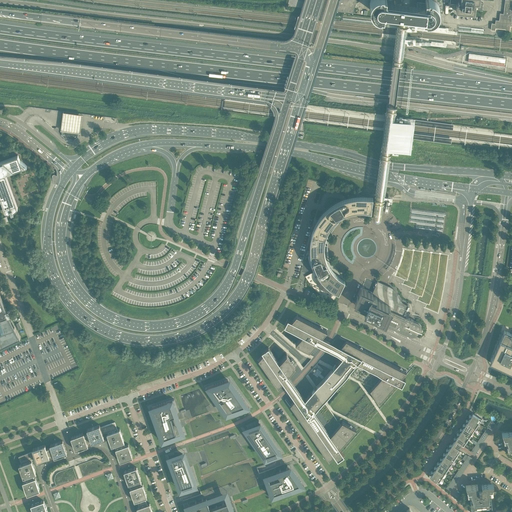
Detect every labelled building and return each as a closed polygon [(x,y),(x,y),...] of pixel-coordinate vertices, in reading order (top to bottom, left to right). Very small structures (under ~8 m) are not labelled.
[(393,4),(393,3),(393,0),(371,0),(371,1),(371,2),(371,3),(371,4),(371,5),(371,7),(371,8),(370,8),(371,10),(372,10),(372,11),(373,12),(374,13),(376,14),(378,15),(380,15),(381,15),(381,14),(383,14),(384,10),(392,11),(393,6),(394,6),(394,5),(394,4),(393,4)] [(415,7),(416,6),(417,1),(409,0),(393,0),(393,3),(393,4),(394,4),(394,5),(394,6),(393,6),(392,11),(399,12),(408,14),(415,14),(416,9),(415,9),(415,8),(415,7)] [(438,6),(437,5),(438,5),(437,3),(436,1),(434,0),(425,0),(425,2),(417,1),(416,6),(415,7),(415,8),(415,9),(416,9),(415,14),(423,16),(423,19),(425,20),(425,21),(426,21),(428,21),(429,21),(431,21),(433,20),(434,19),(435,18),(437,17),(436,16),(436,15),(437,14),(438,13),(438,12),(438,11),(438,10),(438,8),(438,7),(438,6)] [(480,6),(481,2),(480,2),(479,0),(482,0),(487,0),(449,0),(449,4),(456,4),(456,11),(457,12),(456,13),(463,14),(463,12),(467,13),(467,14),(474,15),(474,13),(475,14),(475,10),(481,10),(481,6),(480,6)] [(399,12),(392,59),(393,59),(402,61),(405,41),(406,41),(406,42),(409,43),(409,40),(405,39),(407,27),(411,27),(411,24),(409,24),(408,25),(408,26),(407,26),(408,14),(399,12)] [(387,106),(386,106),(374,202),(375,202),(374,205),(382,206),(383,203),(384,204),(384,199),(387,199),(386,204),(389,205),(388,205),(391,205),(392,197),(385,196),(391,149),(392,150),(392,151),(392,152),(398,153),(398,150),(406,151),(408,140),(409,135),(409,132),(410,124),(411,119),(396,117),(396,118),(396,119),(395,119),(396,107),(387,106)] [(60,130),(62,130),(79,132),(80,133),(83,114),(62,111),(60,130)] [(410,124),(453,129),(453,124),(411,119),(410,124)] [(78,136),(79,133),(79,132),(62,130),(61,134),(66,140),(73,141),(78,136)] [(451,143),(452,138),(409,132),(408,140),(413,140),(413,138),(451,143)] [(5,173),(27,166),(20,160),(18,155),(0,161),(0,197),(5,212),(6,212),(7,212),(9,212),(10,212),(11,212),(11,213),(14,212),(13,211),(14,210),(15,210),(16,209),(17,208),(18,207),(5,173)] [(361,210),(363,210),(365,210),(366,210),(368,210),(369,211),(370,211),(372,203),(372,202),(372,197),(368,196),(366,196),(363,196),(361,196),(359,196),(358,196),(356,196),(355,196),(350,197),(346,198),(343,199),(341,200),(339,200),(336,202),(334,203),(330,206),(327,208),(326,209),(324,211),(323,213),(322,213),(319,217),(316,222),(314,226),(313,227),(313,228),(313,229),(313,230),(312,233),(311,234),(306,255),(311,256),(312,259),(312,262),(313,265),(314,267),(316,270),(305,276),(306,278),(309,283),(310,284),(316,291),(318,293),(323,297),(325,298),(329,301),(333,303),(340,289),(342,285),(346,282),(344,280),(344,279),(343,279),(340,277),(339,276),(335,273),(334,272),(331,269),(331,268),(328,264),(328,263),(326,259),(326,258),(324,254),(324,253),(324,248),(324,243),(324,242),(325,238),(325,237),(325,236),(326,236),(326,235),(326,234),(326,233),(327,231),(328,228),(330,226),(332,224),(333,221),(335,219),(338,218),(340,216),(342,215),(345,213),(347,212),(350,211),(352,211),(355,210),(358,210),(361,210)] [(344,257),(346,259),(348,261),(350,263),(353,264),(356,256),(355,255),(354,254),(354,252),(353,250),(353,249),(353,248),(353,247),(353,246),(354,244),(354,242),(355,241),(357,239),(358,238),(360,236),(362,235),(363,227),(360,227),(357,227),(355,228),(352,229),(349,230),(347,232),(345,234),(344,236),(342,238),(341,241),(341,244),(341,247),(341,249),(342,252),(343,255),(344,257)] [(394,275),(395,275),(400,265),(401,260),(403,255),(404,249),(413,251),(414,251),(422,252),(431,253),(439,254),(440,254),(448,255),(446,270),(445,278),(442,297),(438,313),(437,313),(438,314),(439,308),(441,300),(444,288),(445,279),(446,269),(448,260),(448,256),(448,255),(441,254),(441,253),(439,252),(439,254),(432,253),(432,252),(430,251),(430,252),(423,252),(423,250),(421,250),(421,251),(414,250),(414,249),(412,249),(412,250),(405,249),(405,248),(402,248),(402,249),(402,252),(401,255),(400,259),(398,265),(394,275)] [(395,275),(394,275),(392,274),(396,276),(404,280),(402,283),(401,283),(411,288),(410,292),(408,291),(419,296),(417,300),(416,299),(416,300),(426,304),(425,307),(423,307),(437,313),(438,313),(425,308),(426,304),(429,305),(432,296),(435,289),(436,283),(437,276),(438,269),(439,263),(440,254),(439,254),(438,268),(436,277),(434,288),(432,296),(429,304),(427,304),(417,300),(419,296),(420,296),(422,297),(423,296),(426,285),(428,277),(430,268),(431,259),(431,253),(430,260),(429,266),(428,272),(426,280),(424,288),(421,296),(420,295),(419,296),(410,292),(412,288),(414,289),(415,287),(417,281),(419,274),(420,269),(421,265),(422,259),(422,252),(421,260),(420,267),(418,274),(417,279),(414,288),(412,287),(412,288),(403,284),(404,280),(407,281),(409,275),(411,267),(412,259),(414,251),(413,251),(412,258),(411,265),(410,269),(408,275),(407,280),(405,279),(405,280),(395,275)] [(420,318),(418,317),(411,314),(413,311),(414,312),(414,313),(415,313),(416,314),(418,315),(419,315),(416,313),(415,313),(414,312),(414,311),(413,310),(413,309),(413,306),(412,305),(412,304),(411,303),(410,303),(407,301),(406,301),(405,300),(404,299),(403,298),(402,297),(401,296),(400,294),(399,292),(398,291),(397,289),(396,288),(394,286),(393,285),(391,284),(388,283),(388,284),(387,285),(377,281),(377,282),(375,282),(374,284),(376,285),(375,286),(377,287),(376,289),(374,289),(373,290),(373,291),(372,293),(361,288),(355,303),(358,304),(356,310),(359,311),(359,312),(389,325),(390,324),(395,327),(409,333),(410,334),(411,334),(413,334),(414,334),(415,333),(416,332),(417,332),(418,331),(418,330),(421,331),(421,330),(422,331),(419,338),(420,338),(422,337),(423,336),(424,335),(425,333),(425,332),(426,331),(426,329),(426,327),(426,326),(426,324),(425,323),(424,321),(423,320),(422,319),(421,318),(420,318)] [(0,346),(20,336),(14,326),(9,315),(5,307),(1,298),(0,295),(0,346)] [(370,389),(379,402),(396,383),(402,386),(405,379),(401,376),(406,371),(346,340),(345,341),(326,331),(327,330),(296,315),(291,321),(288,319),(284,326),(302,335),(293,346),(300,353),(311,358),(307,363),(303,367),(297,358),(289,351),(279,362),(268,347),(262,351),(263,353),(258,359),(291,404),(290,405),(329,460),(334,454),(337,460),(344,455),(339,448),(356,429),(342,422),(340,424),(323,400),(346,374),(372,387),(370,389)] [(511,332),(511,333),(504,330),(489,362),(511,372),(511,332)] [(250,408),(228,380),(205,388),(207,387),(216,400),(223,397),(224,399),(223,400),(224,401),(225,401),(226,401),(234,411),(248,406),(250,408)] [(177,414),(172,400),(174,399),(152,407),(163,443),(162,440),(175,433),(172,421),(172,420),(173,419),(172,418),(171,418),(170,416),(177,414)] [(481,419),(474,414),(472,413),(471,415),(470,415),(469,415),(469,416),(469,417),(470,418),(478,423),(477,422),(478,421),(479,421),(481,419)] [(478,423),(470,418),(469,417),(468,420),(467,420),(466,420),(466,421),(466,422),(467,422),(475,428),(475,427),(474,427),(475,425),(476,426),(478,423)] [(280,455),(259,420),(258,420),(259,422),(247,430),(250,435),(250,436),(250,437),(250,438),(251,438),(252,438),(265,458),(279,453),(280,455)] [(490,431),(495,423),(490,420),(486,426),(488,427),(487,429),(490,431)] [(83,433),(71,437),(75,450),(88,445),(87,442),(91,441),(91,442),(104,437),(103,433),(107,432),(111,445),(114,444),(116,448),(115,448),(120,461),(133,457),(128,444),(125,445),(123,441),(124,441),(120,428),(117,429),(115,422),(100,427),(99,424),(87,429),(88,434),(84,435),(83,433)] [(475,428),(467,422),(466,422),(465,424),(464,424),(463,424),(463,425),(463,426),(464,427),(472,432),(471,431),(472,430),(473,430),(475,428)] [(472,432),(464,427),(463,426),(462,429),(461,428),(460,429),(460,430),(460,431),(461,431),(469,437),(469,436),(468,436),(469,434),(470,435),(472,432)] [(469,437),(461,431),(460,431),(459,433),(458,433),(457,433),(457,434),(457,435),(458,436),(466,441),(465,440),(466,439),(467,439),(469,437)] [(511,431),(501,432),(505,442),(506,442),(507,453),(511,452),(511,431)] [(466,441),(458,436),(457,435),(456,438),(455,437),(454,438),(453,439),(454,439),(455,440),(463,446),(463,445),(462,445),(463,443),(464,444),(466,441)] [(33,451),(19,456),(21,463),(19,464),(23,477),(24,477),(25,481),(22,482),(27,495),(40,490),(35,477),(34,478),(33,473),(36,472),(31,460),(31,459),(35,458),(37,461),(49,457),(49,456),(53,455),(54,458),(67,453),(62,440),(50,445),(51,447),(46,449),(45,444),(32,449),(33,451)] [(460,450),(457,448),(452,445),(451,444),(450,444),(449,444),(449,445),(449,446),(450,446),(448,449),(449,450),(457,455),(459,452),(458,452),(459,450),(460,451),(460,450)] [(457,455),(449,450),(448,449),(447,449),(446,449),(446,450),(446,451),(447,451),(445,453),(446,454),(454,460),(456,457),(455,456),(456,455),(457,455)] [(454,460),(446,454),(445,453),(444,453),(443,453),(443,454),(443,455),(444,455),(442,458),(443,459),(451,464),(453,461),(452,461),(453,459),(454,460)] [(196,484),(186,462),(187,461),(187,460),(186,460),(186,459),(185,459),(183,454),(168,456),(167,454),(167,455),(182,491),(183,491),(182,489),(196,484)] [(451,464),(443,459),(442,458),(441,458),(440,458),(440,459),(440,460),(441,460),(439,462),(440,463),(448,469),(450,466),(449,465),(450,464),(451,464)] [(448,469),(440,463),(439,462),(438,462),(437,462),(437,463),(437,464),(438,464),(436,467),(437,468),(445,473),(447,470),(446,470),(447,468),(448,469)] [(304,485),(288,466),(287,465),(288,467),(276,471),(280,477),(278,478),(278,477),(277,477),(276,477),(276,478),(276,479),(267,482),(272,496),(270,497),(304,485)] [(152,511),(149,503),(147,504),(144,497),(147,496),(142,484),(140,480),(141,479),(136,467),(124,471),(128,484),(129,484),(130,488),(134,501),(137,500),(139,506),(137,507),(138,511),(152,511)] [(445,473),(437,468),(436,467),(435,467),(434,467),(434,468),(434,469),(433,471),(434,472),(442,477),(444,475),(443,474),(444,473),(445,473)] [(442,477),(434,472),(433,471),(432,471),(431,471),(431,472),(431,473),(430,476),(431,477),(439,482),(441,479),(440,478),(441,477),(442,478),(442,477)] [(492,505),(491,494),(492,494),(493,483),(465,485),(467,491),(469,496),(470,496),(471,507),(476,506),(486,505),(492,505)] [(189,511),(234,511),(230,500),(214,506),(213,505),(212,505),(212,506),(211,507),(210,508),(206,498),(188,504),(188,502),(187,502),(189,511)] [(47,511),(43,500),(31,505),(33,511),(47,511)]
